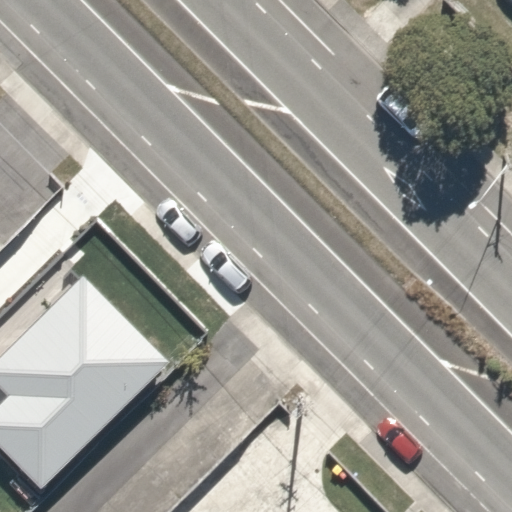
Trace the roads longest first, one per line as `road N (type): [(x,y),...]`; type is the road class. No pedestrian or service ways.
road 1 (secondary): [(511,482),(27,0)]
road 2 (secondary): [(227,0),(511,285)]
